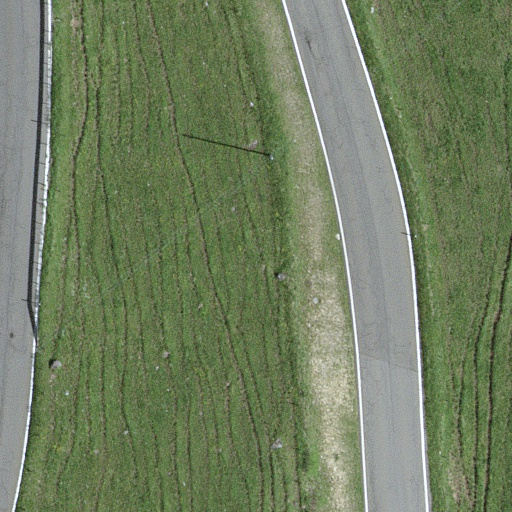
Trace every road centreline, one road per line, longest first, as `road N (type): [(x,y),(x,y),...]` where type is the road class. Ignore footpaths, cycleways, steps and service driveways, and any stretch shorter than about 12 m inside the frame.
road 1 (tertiary): [(399,511),(366,181),(313,0)]
road 2 (tertiary): [(21,0),(0,419)]
